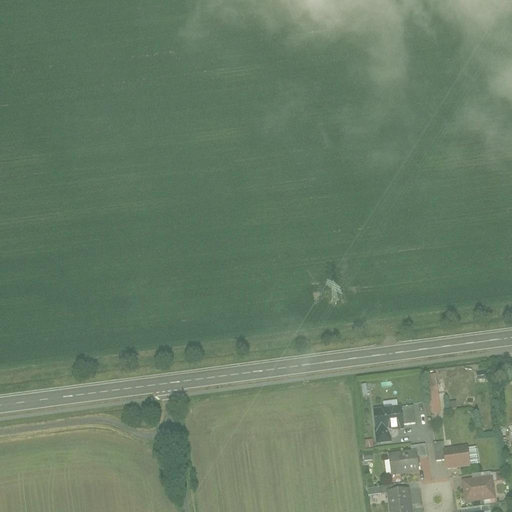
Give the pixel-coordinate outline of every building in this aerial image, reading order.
[(428,375),(430,415),(439,414),(437,374),(428,375)] [(405,430),(402,409),(375,413),(377,430),(374,431),(377,446),(393,444),(391,432),(405,430)] [(472,468),(469,448),(445,451),(448,472),(472,468)] [(419,475),(416,453),(389,457),(392,479),(419,475)] [(496,473),(496,481),(504,481),(505,473),(496,473)] [(497,499),(493,477),(462,483),(466,505),(497,499)] [(380,487),(366,489),(367,497),(381,495),(380,487)] [(412,511),(409,490),(387,494),(389,511),(412,511)]
